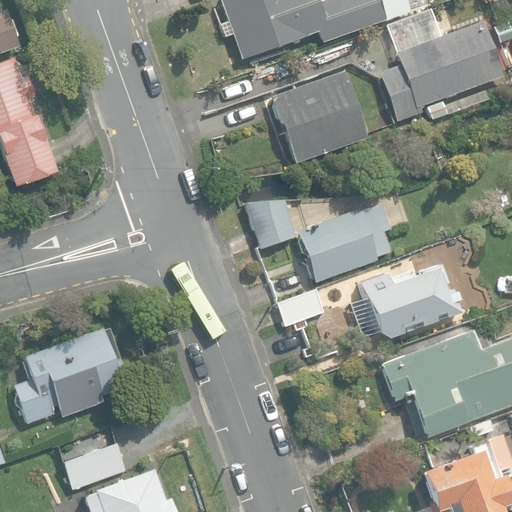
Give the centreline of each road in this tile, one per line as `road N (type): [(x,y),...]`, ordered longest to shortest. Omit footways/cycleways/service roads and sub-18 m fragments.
road 1 (residential): [(278,511),(174,227)]
road 2 (tertiary): [(174,227),(94,0)]
road 3 (tertiary): [(174,227),(0,272)]
